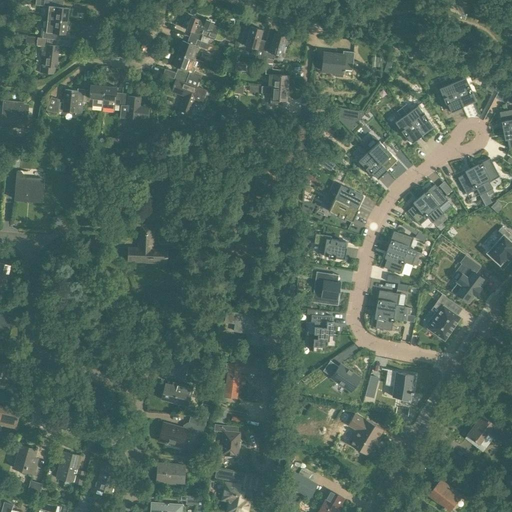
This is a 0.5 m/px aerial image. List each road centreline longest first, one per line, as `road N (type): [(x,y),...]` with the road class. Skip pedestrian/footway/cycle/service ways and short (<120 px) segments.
road 1 (track): [(276,511),(292,170),(310,14)]
road 2 (residential): [(457,367),(371,342),(354,316),(374,227),(389,202),(475,132)]
road 3 (residential): [(171,0),(139,69),(88,56),(92,0)]
road 4 (residential): [(137,455),(33,422),(30,349)]
road 5 (residential): [(137,455),(140,393),(30,349)]
road 6 (unclassified): [(373,511),(457,367)]
road 7 (residential): [(30,349),(31,241),(0,237)]
